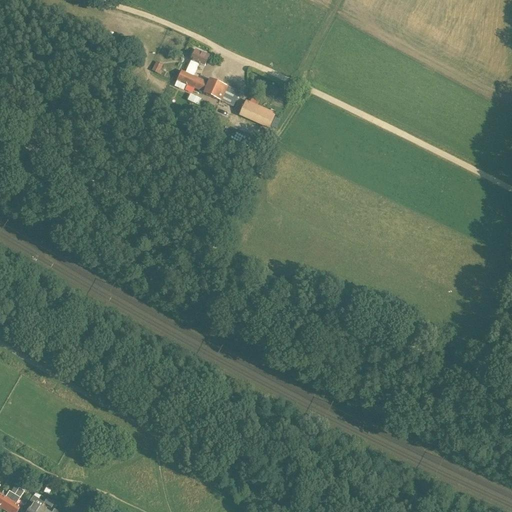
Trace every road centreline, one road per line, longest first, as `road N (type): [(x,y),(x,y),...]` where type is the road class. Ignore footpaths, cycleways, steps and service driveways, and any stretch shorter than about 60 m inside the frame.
road 1 (track): [(0,130),(350,318),(511,393)]
road 2 (track): [(511,189),(157,19),(101,0)]
